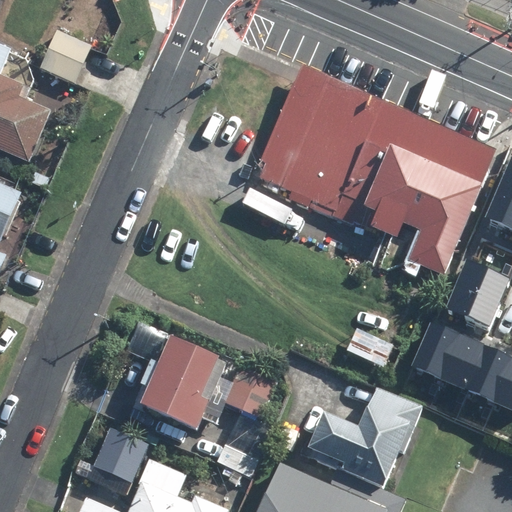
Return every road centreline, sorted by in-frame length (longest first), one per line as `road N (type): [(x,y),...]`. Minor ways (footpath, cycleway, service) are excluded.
road 1 (residential): [(0,489),(206,0)]
road 2 (tertiary): [(341,0),(511,75)]
